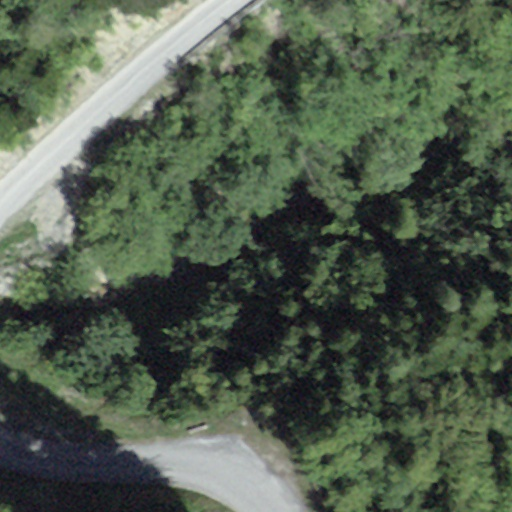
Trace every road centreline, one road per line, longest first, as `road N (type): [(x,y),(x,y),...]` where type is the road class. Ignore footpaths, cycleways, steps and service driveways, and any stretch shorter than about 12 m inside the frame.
road 1 (unclassified): [(0,222),(122,97),(239,0)]
road 2 (unclassified): [(286,511),(269,487),(241,472),(87,455),(0,434)]
